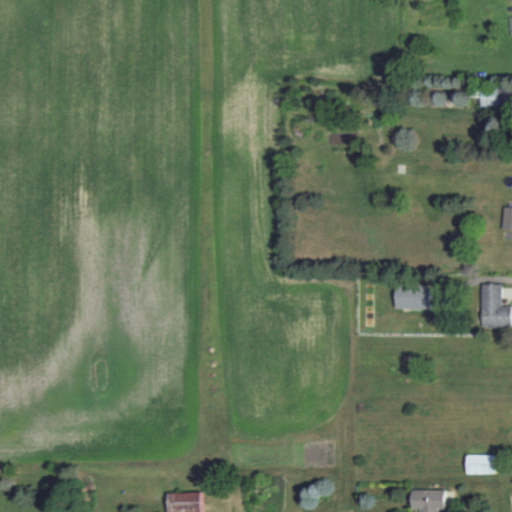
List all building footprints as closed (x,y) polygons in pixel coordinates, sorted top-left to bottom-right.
[(511,87),(483,87),(482,106),(511,106),(511,87)] [(504,283),(484,283),(485,326),(511,325),(511,304),(505,304),(504,283)] [(398,308),(433,308),(434,285),(398,284),(398,308)] [(498,454),(470,454),(470,473),(498,473),(498,454)] [(448,489),(414,489),(414,508),(421,508),(421,511),(440,511),(440,508),(448,508),(448,489)] [(200,511),(206,511),(205,491),(172,492),(172,511),(200,511)]
